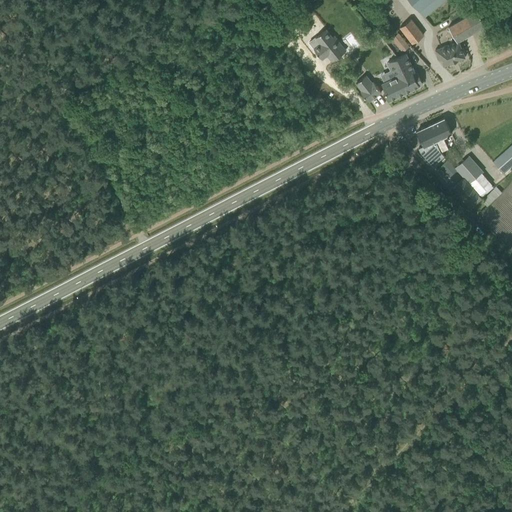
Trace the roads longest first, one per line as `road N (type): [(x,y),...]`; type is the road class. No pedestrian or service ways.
road 1 (secondary): [(0,324),(383,125),(511,71)]
road 2 (track): [(139,235),(60,90)]
